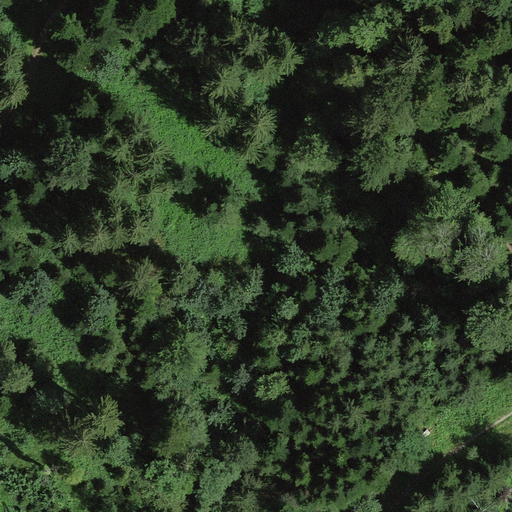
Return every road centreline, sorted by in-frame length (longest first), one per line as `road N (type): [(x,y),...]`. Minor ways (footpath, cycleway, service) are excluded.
road 1 (track): [(392,511),(511,414)]
road 2 (track): [(0,135),(66,0)]
